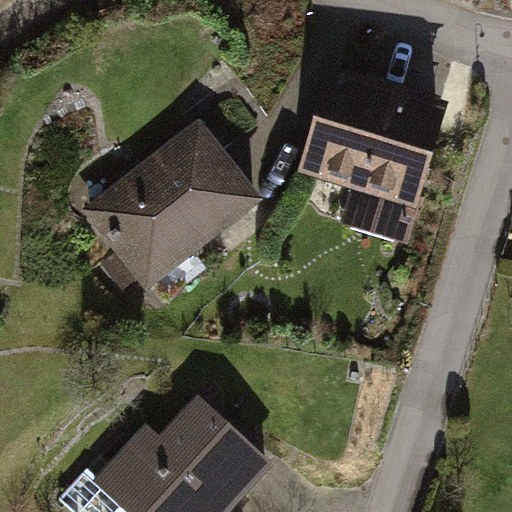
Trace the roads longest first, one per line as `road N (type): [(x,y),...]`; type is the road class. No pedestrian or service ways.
road 1 (residential): [(390,511),(511,125)]
road 2 (residential): [(511,46),(382,0)]
